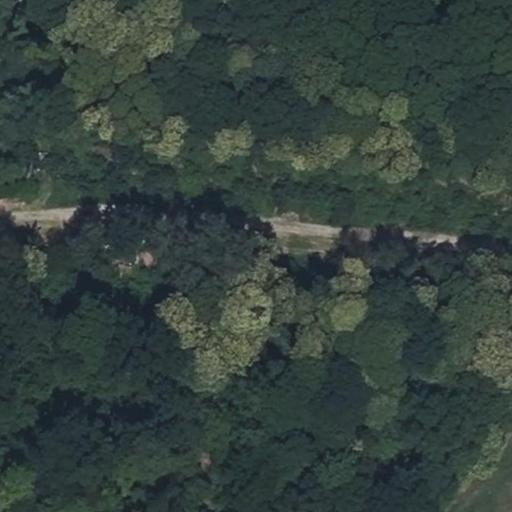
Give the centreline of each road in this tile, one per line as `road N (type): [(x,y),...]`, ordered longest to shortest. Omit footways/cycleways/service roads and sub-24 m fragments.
road 1 (track): [(511,254),(123,214),(0,219)]
road 2 (unknown): [(298,511),(252,461),(0,272)]
